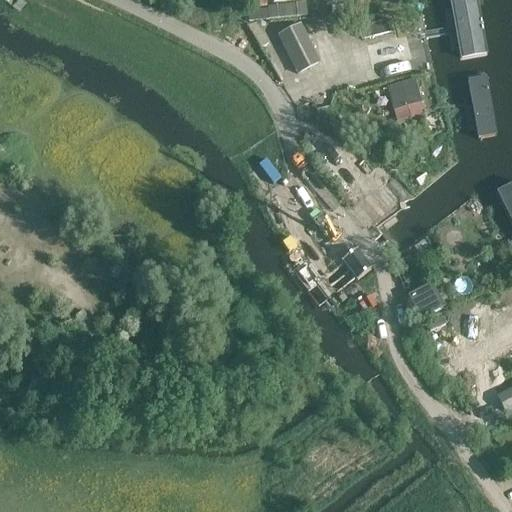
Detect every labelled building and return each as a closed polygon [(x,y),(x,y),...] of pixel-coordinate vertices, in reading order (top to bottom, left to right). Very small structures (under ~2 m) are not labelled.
[(479,0),(446,0),(458,66),(491,60),(479,0)] [(306,17),(305,5),(266,8),(267,10),(245,12),(246,22),(306,17)] [(320,67),(301,26),(277,37),(296,78),(320,67)] [(415,82),(386,90),(395,125),(424,118),(415,82)] [(486,82),(464,86),(476,146),(498,141),(486,82)] [(511,189),(497,197),(511,227),(511,189)] [(344,261),(357,278),(359,279),(358,280),(359,281),(372,270),(371,269),(371,270),(356,252),(357,251),(356,251),(343,261),(344,262),(344,261)] [(431,287),(409,298),(421,320),(443,309),(431,287)] [(349,300),(345,295),(339,299),(343,304),(349,300)] [(511,413),(511,395),(502,401),(510,415),(511,413)]
